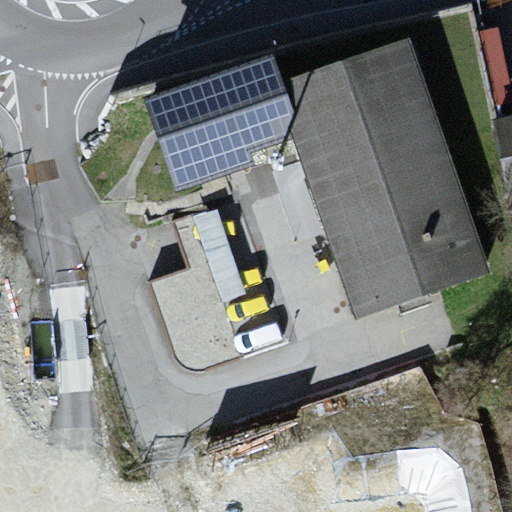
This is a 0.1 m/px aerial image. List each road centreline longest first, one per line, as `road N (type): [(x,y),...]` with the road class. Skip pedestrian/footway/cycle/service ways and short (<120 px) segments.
road 1 (residential): [(99,41),(314,0)]
road 2 (residential): [(76,244),(48,127),(53,41)]
